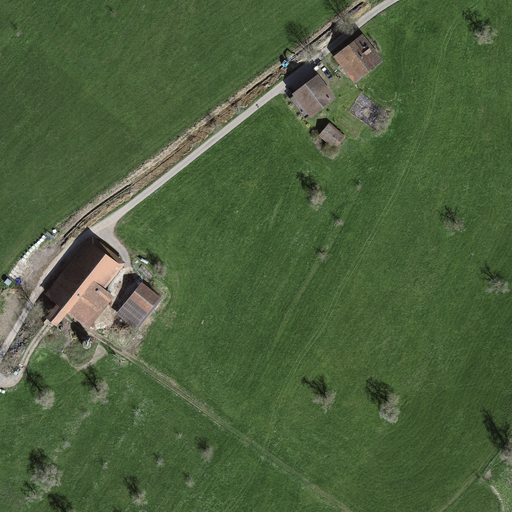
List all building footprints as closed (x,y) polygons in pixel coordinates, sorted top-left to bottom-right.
[(365,35),(335,58),(356,85),(386,62),(365,35)] [(322,74),(293,96),(308,117),(337,95),(322,74)] [(333,126),(322,141),(338,152),(349,137),(333,126)] [(127,263),(92,239),(46,306),(81,330),(127,263)] [(145,286),(119,318),(135,332),(162,300),(145,286)]
